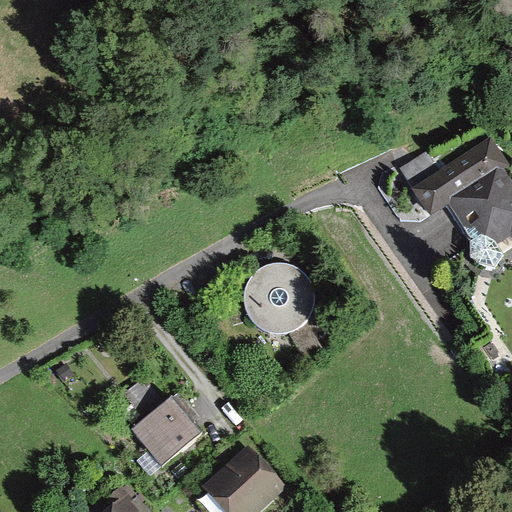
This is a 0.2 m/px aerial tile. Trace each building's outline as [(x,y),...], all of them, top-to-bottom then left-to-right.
[(511,191),(484,152),(439,184),(422,160),(397,177),(413,202),(407,205),(424,226),(444,213),(474,258),(499,241),(511,244),(511,191)] [(301,331),(304,326),(311,305),(300,278),(274,268),(247,279),(237,305),(248,331),(248,332),(274,342),(301,331)] [(154,401),(141,385),(117,406),(131,422),(154,401)] [(199,439),(171,403),(131,433),(159,470),(199,439)] [(204,511),(249,511),(275,490),(246,458),(196,502),(204,511)]
